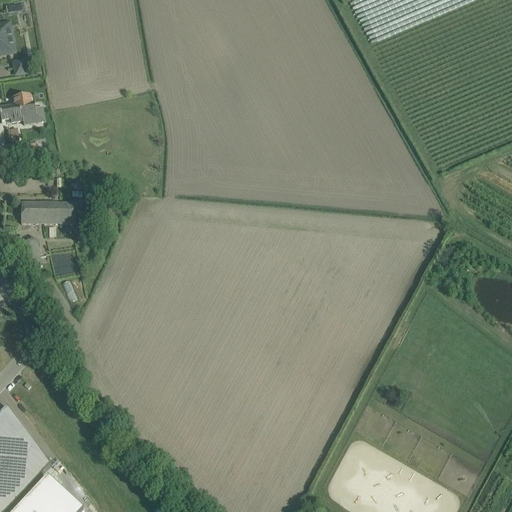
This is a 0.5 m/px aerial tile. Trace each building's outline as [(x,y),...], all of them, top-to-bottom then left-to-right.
[(11,25),(0,26),(0,56),(0,57),(16,54),(11,25)] [(28,59),(12,62),(14,70),(29,68),(28,59)] [(0,111),(0,109),(0,112),(2,124),(2,123),(11,121),(11,124),(23,122),(23,124),(24,123),(23,119),(36,117),(37,118),(35,105),(32,106),(30,97),(14,99),(16,108),(0,111)] [(35,142),(19,145),(20,154),(36,151),(35,142)] [(21,226),(31,226),(76,228),(77,207),(22,205),(21,226)] [(74,228),(56,228),(56,238),(75,238),(74,228)] [(41,241),(26,243),(28,258),(42,257),(41,241)] [(77,279),(71,281),(79,301),(85,299),(77,279)] [(64,284),(71,303),(78,300),(70,282),(64,284)] [(8,409),(0,417),(0,511),(8,511),(51,469),(51,468),(8,410),(8,409)] [(83,511),(48,480),(17,511),(83,511)]
